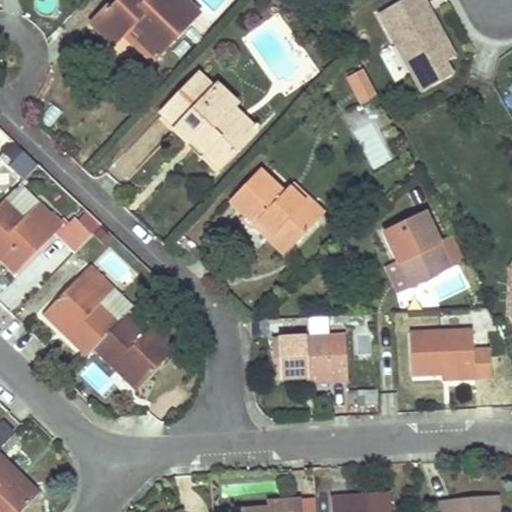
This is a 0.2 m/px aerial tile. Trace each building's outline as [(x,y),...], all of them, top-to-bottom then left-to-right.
[(86,26),(109,47),(122,33),(129,26),(158,53),(192,15),(177,2),(175,0),(129,0),(129,1),(128,0),(115,0),(106,11),(103,8),(86,26)] [(454,57),(429,11),(416,19),(405,0),(401,0),(377,13),(420,92),(451,75),(444,62),(454,57)] [(422,0),(405,0),(416,19),(429,11),(422,0)] [(122,33),(151,60),(158,53),(129,26),(122,33)] [(395,46),(382,51),(391,71),(404,66),(395,46)] [(377,85),(364,59),(349,66),(362,92),(377,85)] [(171,128),(170,130),(169,131),(183,144),(189,137),(195,142),(190,148),(215,169),(243,137),(221,116),(231,105),(210,87),(207,90),(191,76),(157,115),(171,128)] [(365,171),(395,162),(378,103),(347,112),(365,171)] [(221,116),(243,137),(254,125),(231,105),(221,116)] [(181,146),(211,174),(215,169),(190,148),(195,142),(189,137),(183,144),(181,146)] [(25,179),(38,166),(14,144),(2,157),(25,179)] [(253,171),(238,188),(224,205),(249,227),(251,224),(284,254),(310,223),(294,209),(299,203),(283,189),(279,194),(253,171)] [(294,209),(310,223),(318,215),(287,186),(283,189),(299,203),(294,209)] [(49,242),(47,240),(45,238),(57,224),(36,205),(21,222),(2,204),(0,206),(0,260),(17,276),(49,242)] [(425,214),(383,234),(398,266),(408,286),(410,290),(452,270),(425,214)] [(247,229),(280,258),(284,254),(251,224),(249,227),(247,229)] [(53,277),(65,288),(88,263),(77,253),(53,277)] [(387,271),(396,291),(408,286),(398,266),(387,271)] [(86,361),(93,353),(115,330),(95,311),(111,294),(90,274),(78,288),(76,286),(74,285),(41,319),(86,361)] [(115,330),(93,353),(136,393),(168,358),(164,355),(177,342),(156,322),(140,340),(121,323),(115,330)] [(441,376),(441,378),(441,381),(487,381),(487,350),(469,350),(469,333),(408,333),(409,376),(441,376)] [(345,339),(271,342),(272,383),(305,382),(330,381),(330,385),(347,384),(345,339)] [(172,410),(189,394),(179,384),(162,400),(172,410)] [(25,511),(40,497),(0,460),(0,511),(25,511)] [(349,505),(391,503),(390,495),(348,497),(349,505)] [(348,497),(340,497),(331,498),(332,511),(391,511),(391,503),(349,505),(348,497)] [(236,511),(300,511),(300,499),(267,501),(267,508),(236,510),(236,511)] [(493,511),(492,499),(439,504),(439,511),(493,511)]
